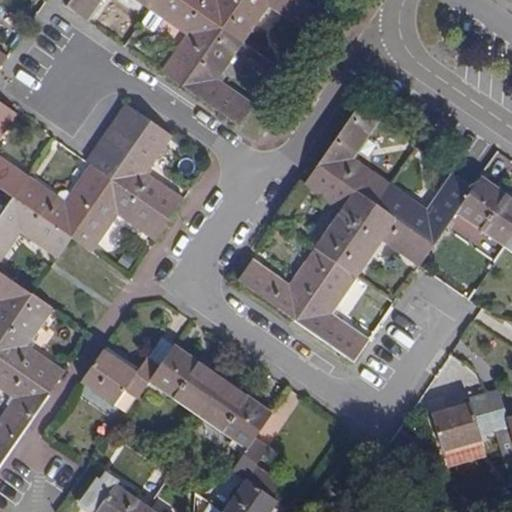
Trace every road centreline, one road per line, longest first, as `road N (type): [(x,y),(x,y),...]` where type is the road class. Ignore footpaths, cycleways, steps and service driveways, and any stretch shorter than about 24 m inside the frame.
road 1 (residential): [(266,180),(186,285),(369,410),(432,319)]
road 2 (residential): [(266,180),(94,59),(73,57),(41,79)]
road 3 (residential): [(399,32),(362,53),(266,180)]
road 4 (residential): [(399,32),(425,67),(511,128)]
